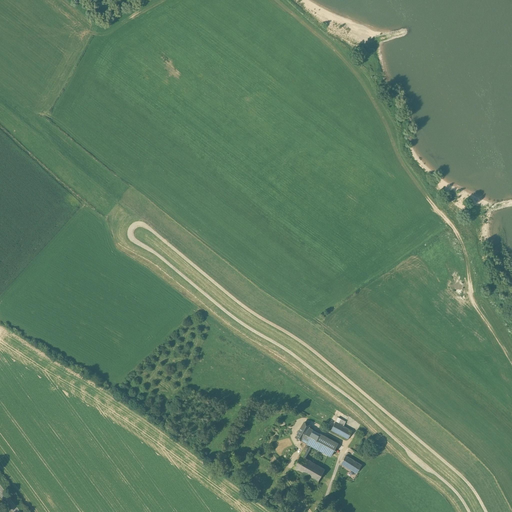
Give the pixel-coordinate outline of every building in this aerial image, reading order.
[(358,429),(339,420),(333,430),(353,440),(358,429)] [(295,437),(301,440),(308,428),(309,426),(303,422),(295,437)] [(311,446),(313,447),(320,435),(308,428),(301,440),(306,443),(311,446)] [(337,444),(320,435),(313,447),(331,456),(337,444)] [(306,443),(300,455),(305,458),(311,446),(306,443)] [(366,462),(350,453),(342,466),(359,475),(366,462)] [(300,455),(293,468),(318,482),(325,469),(305,458),(300,455)]
